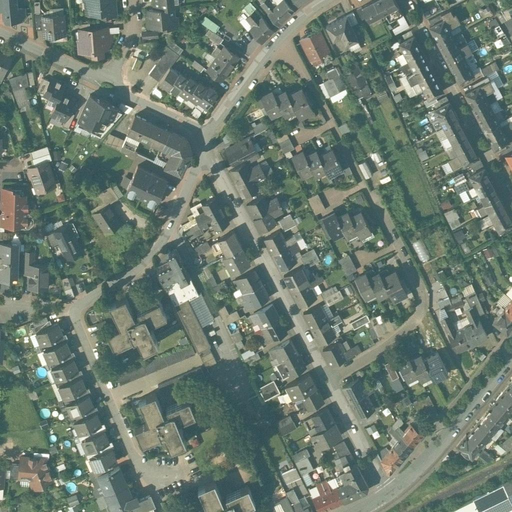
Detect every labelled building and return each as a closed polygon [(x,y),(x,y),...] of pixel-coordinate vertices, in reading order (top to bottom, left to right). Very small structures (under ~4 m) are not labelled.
[(2,0),(3,9),(4,18),(6,20),(21,19),(25,15),(24,8),(17,9),(16,0),(2,0)] [(85,0),(86,1),(89,0),(90,13),(102,12),(102,15),(115,14),(114,0),(85,0)] [(153,0),(154,8),(173,7),(179,6),(178,0),(153,0)] [(275,6),(269,0),(264,0),(263,2),(261,4),(269,12),(275,6)] [(281,0),(275,6),(269,12),(279,24),(293,10),(284,0),(281,0)] [(373,0),(361,7),(366,17),(369,21),(381,14),(373,0)] [(373,0),(381,14),(384,13),(393,8),(388,0),(373,0)] [(388,0),(393,8),(384,13),(389,21),(402,14),(394,0),(388,0)] [(446,1),(439,5),(442,10),(449,6),(446,1)] [(154,8),(149,9),(150,26),(157,25),(157,28),(167,27),(167,22),(174,22),(173,7),(154,8)] [(361,7),(356,10),(361,20),(366,17),(361,7)] [(505,7),(495,13),(501,22),(511,16),(505,7)] [(457,23),(450,9),(440,14),(443,19),(444,18),(448,28),(457,23)] [(255,10),(246,19),(253,26),(262,18),(255,10)] [(44,13),(35,14),(36,29),(43,29),(42,15),(44,15),(44,13)] [(44,15),(42,15),(43,29),(44,36),(49,35),(52,35),(54,33),(65,32),(63,14),(44,15)] [(440,14),(428,20),(431,25),(443,19),(440,14)] [(346,17),(327,26),(334,40),(341,36),(353,31),(346,17)] [(253,26),(250,29),(262,41),(272,31),(262,18),(253,26)] [(431,25),(429,26),(434,35),(448,28),(444,18),(443,19),(431,25)] [(89,23),(71,24),(72,31),(80,30),(79,29),(89,28),(89,23)] [(89,28),(79,29),(80,30),(80,40),(78,40),(79,52),(93,50),(93,55),(102,54),(102,50),(104,47),(107,46),(107,43),(110,43),(113,37),(113,33),(107,34),(107,27),(89,28)] [(448,28),(434,35),(439,45),(453,37),(448,28)] [(211,36),(221,43),(225,37),(215,30),(211,36)] [(332,59),(318,31),(300,39),(310,60),(320,56),(323,63),(332,59)] [(353,31),(341,36),(346,45),(351,43),(356,53),(362,50),(358,43),(356,40),(357,39),(353,31)] [(65,32),(54,33),(52,35),(49,35),(49,39),(53,41),(67,40),(66,32),(65,32)] [(413,35),(398,42),(399,44),(403,52),(418,44),(413,35)] [(453,37),(439,45),(444,54),(458,46),(453,37)] [(466,42),(458,46),(463,56),(471,51),(466,42)] [(399,44),(385,52),(389,59),(403,52),(399,44)] [(418,44),(403,52),(408,61),(423,53),(418,44)] [(179,54),(166,45),(158,52),(161,57),(156,64),(155,64),(149,73),(159,81),(170,66),(179,54)] [(239,55),(224,45),(215,57),(229,67),(239,55)] [(458,46),(444,54),(449,63),(463,56),(458,46)] [(10,58),(0,53),(0,81),(10,58)] [(423,53),(408,61),(413,70),(427,62),(423,53)] [(463,56),(449,63),(454,73),(468,65),(463,56)] [(229,67),(215,57),(206,69),(220,79),(229,67)] [(142,60),(136,58),(132,68),(137,71),(142,60)] [(204,66),(194,59),(191,64),(200,70),(204,66)] [(427,62),(413,70),(417,77),(418,79),(432,72),(427,62)] [(495,62),(481,69),(484,75),(498,68),(495,62)] [(468,65),(454,73),(459,82),(473,74),(468,65)] [(159,81),(158,81),(168,88),(169,86),(178,73),(170,66),(159,81)] [(335,68),(325,72),(328,79),(328,80),(332,78),(331,78),(338,74),(335,68)] [(413,70),(406,74),(409,81),(417,77),(413,70)] [(178,73),(169,86),(177,92),(177,93),(188,77),(179,71),(178,73)] [(360,71),(346,77),(352,91),(366,84),(360,71)] [(32,72),(26,73),(28,85),(34,84),(32,72)] [(432,72),(418,79),(420,83),(423,89),(437,81),(432,72)] [(26,73),(9,79),(13,90),(24,86),(28,85),(26,73)] [(392,73),(386,76),(392,90),(398,87),(392,73)] [(338,74),(331,78),(332,78),(338,92),(345,88),(338,74)] [(188,77),(177,93),(177,92),(176,94),(176,96),(182,100),(184,100),(187,97),(188,95),(197,82),(189,76),(188,77)] [(487,76),(471,85),(472,88),(478,85),(479,86),(489,81),(487,76)] [(66,83),(51,77),(43,95),(48,97),(47,101),(55,105),(61,93),(66,83)] [(328,80),(328,79),(322,81),(329,96),(338,92),(332,78),(328,80)] [(197,82),(188,95),(196,102),(198,100),(207,86),(199,80),(197,82)] [(437,81),(423,89),(428,97),(428,98),(434,95),(442,90),(437,81)] [(489,81),(479,86),(484,94),(491,90),(494,89),(489,81)] [(420,83),(413,87),(416,93),(423,89),(420,83)] [(470,83),(461,87),(464,92),(472,88),(471,85),(470,83)] [(366,84),(352,91),(356,99),(364,96),(365,99),(371,96),(370,93),(366,84)] [(161,96),(165,91),(159,85),(154,90),(161,96)] [(207,86),(198,100),(206,107),(217,91),(208,85),(207,86)] [(472,88),(464,92),(469,102),(484,94),(479,86),(478,85),(472,88)] [(24,86),(13,90),(20,111),(32,108),(24,86)] [(302,88),(288,95),(296,110),(299,117),(313,110),(302,88)] [(381,100),(390,97),(387,89),(378,92),(381,100)] [(275,95),(272,90),(261,96),(266,105),(271,115),(282,110),(275,95)] [(288,95),(285,90),(275,95),(282,110),(285,115),(296,110),(288,95)] [(491,90),(484,94),(488,103),(496,99),(491,90)] [(75,99),(61,93),(55,105),(50,115),(64,121),(75,99)] [(484,94),(469,102),(474,111),(488,103),(484,94)] [(123,109),(90,95),(79,119),(84,122),(83,126),(96,133),(98,129),(103,131),(123,109)] [(434,95),(428,98),(428,97),(423,100),(426,106),(433,102),(437,100),(434,95)] [(437,100),(433,102),(435,107),(448,101),(445,96),(437,100)] [(435,107),(434,108),(439,118),(453,110),(448,101),(435,107)] [(488,103),(474,111),(479,121),(493,113),(488,103)] [(266,105),(261,107),(266,118),(271,115),(266,105)] [(453,110),(439,118),(444,127),(458,120),(453,110)] [(493,113),(479,121),(484,130),(498,122),(493,113)] [(162,144),(169,130),(135,115),(127,132),(140,137),(146,140),(147,138),(162,144)] [(266,119),(251,126),(255,134),(271,127),(266,119)] [(458,120),(444,127),(449,136),(463,128),(458,120)] [(341,125),(345,134),(353,130),(349,121),(341,125)] [(511,124),(510,121),(500,126),(503,131),(511,126),(511,124)] [(498,122),(484,130),(489,139),(503,131),(500,126),(498,122)] [(511,126),(503,131),(508,140),(506,141),(508,145),(511,142),(511,136),(511,135),(511,126)] [(463,128),(449,136),(453,145),(468,138),(463,128)] [(170,131),(169,130),(162,144),(160,150),(159,149),(157,153),(151,150),(151,149),(150,149),(151,147),(141,143),(136,153),(165,167),(166,166),(181,173),(191,152),(187,138),(170,130),(170,131)] [(503,131),(489,139),(493,148),(502,143),(506,141),(508,140),(503,131)] [(286,132),(276,137),(279,142),(289,137),(286,132)] [(125,140),(110,133),(105,144),(120,150),(125,140)] [(250,136),(231,146),(233,149),(227,152),(233,163),(246,157),(257,151),(254,144),(250,136)] [(289,137),(279,142),(281,147),(291,142),(289,137)] [(468,138),(453,145),(458,155),(473,147),(468,138)] [(291,142),(281,147),(284,153),(294,147),(291,142)] [(502,143),(493,148),(497,154),(505,149),(502,143)] [(47,145),(30,151),(33,158),(50,153),(47,145)] [(422,160),(429,157),(425,145),(418,148),(422,160)] [(473,147),(458,155),(463,164),(467,162),(477,156),(473,147)] [(333,148),(319,155),(326,170),(329,175),(343,168),(333,148)] [(306,156),(303,150),(292,156),(302,176),(313,170),(306,156)] [(319,155),(316,150),(306,156),(313,170),(316,175),(326,170),(319,155)] [(257,151),(246,157),(249,162),(260,156),(257,151)] [(458,155),(450,159),(455,168),(463,164),(458,155)] [(477,156),(467,162),(470,167),(480,162),(477,156)] [(368,160),(360,164),(366,177),(374,173),(368,160)] [(46,161),(29,167),(36,187),(44,184),(45,188),(54,185),(46,161)] [(245,162),(229,171),(235,184),(252,175),(249,169),(245,162)] [(480,162),(470,167),(473,172),(483,167),(480,162)] [(259,164),(249,169),(252,175),(262,169),(259,164)] [(90,171),(83,165),(80,169),(87,174),(90,171)] [(166,179),(137,166),(127,188),(156,202),(166,179)] [(473,172),(469,175),(470,177),(473,184),(488,176),(483,167),(473,172)] [(87,174),(80,169),(74,175),(81,181),(87,174)] [(262,169),(252,175),(255,181),(265,176),(262,169)] [(252,175),(235,184),(242,196),(258,188),(255,181),(252,175)] [(488,176),(473,184),(477,191),(479,193),(493,186),(488,176)] [(470,177),(454,186),(457,192),(465,188),(473,184),(470,177)] [(278,182),(263,190),(266,197),(282,189),(278,182)] [(473,184),(465,188),(469,196),(477,191),(473,184)] [(118,197),(110,185),(104,190),(111,202),(118,197)] [(493,186),(479,193),(483,202),(498,195),(493,186)] [(18,191),(11,191),(12,188),(2,187),(1,207),(3,209),(5,209),(5,212),(3,212),(1,213),(1,218),(1,224),(4,224),(28,225),(31,222),(31,217),(28,214),(27,214),(27,202),(25,199),(25,195),(24,193),(18,193),(18,191)] [(104,190),(99,193),(98,205),(96,207),(98,210),(108,203),(108,204),(111,202),(104,190)] [(352,201),(365,198),(363,192),(351,195),(352,201)] [(317,193),(307,198),(310,203),(320,198),(317,193)] [(498,195),(483,202),(487,209),(488,211),(503,204),(498,195)] [(263,196),(246,204),(253,217),(269,209),(266,203),(263,196)] [(215,197),(202,204),(205,210),(209,216),(222,209),(215,197)] [(277,197),(266,203),(269,209),(280,203),(277,197)] [(320,198),(310,203),(312,208),(322,203),(320,198)] [(483,202),(477,206),(480,213),(487,209),(483,202)] [(108,203),(98,210),(93,213),(106,233),(121,223),(108,204),(108,203)] [(280,203),(269,209),(273,215),(283,209),(280,203)] [(322,203),(312,208),(315,213),(325,209),(322,203)] [(503,204),(488,211),(491,217),(493,221),(508,213),(503,204)] [(222,209),(209,216),(212,223),(215,229),(228,222),(222,209)] [(269,209),(253,217),(260,230),(276,221),(273,215),(269,209)] [(195,216),(198,222),(209,216),(205,210),(195,216)] [(334,211),(323,217),(333,237),(344,231),(337,217),(334,211)] [(347,211),(337,217),(344,231),(347,236),(357,231),(350,217),(347,211)] [(371,230),(361,211),(350,217),(357,231),(360,236),(371,230)] [(189,220),(181,225),(183,229),(198,222),(195,216),(193,213),(187,216),(189,220)] [(290,213),(278,219),(281,225),(292,219),(290,213)] [(511,221),(508,213),(493,221),(498,230),(511,223),(511,221)] [(209,216),(198,222),(201,228),(212,223),(209,216)] [(292,219),(281,225),(284,231),(295,225),(292,219)] [(78,234),(73,222),(69,223),(74,236),(78,234)] [(54,230),(59,242),(66,258),(71,256),(71,259),(78,255),(77,253),(82,251),(74,236),(69,223),(54,230)] [(460,229),(456,232),(457,233),(453,235),(456,241),(463,237),(461,233),(462,232),(460,229)] [(54,230),(45,234),(49,246),(59,242),(54,230)] [(233,230),(219,238),(219,239),(223,246),(227,254),(242,247),(233,230)] [(280,230),(264,238),(272,254),(288,245),(286,241),(280,230)] [(296,241),(292,234),(290,235),(291,237),(288,239),(286,241),(288,245),(296,241)] [(413,241),(418,262),(429,259),(424,238),(413,241)] [(219,239),(212,242),(216,250),(223,246),(219,239)] [(207,240),(194,247),(198,254),(211,247),(207,240)] [(296,241),(288,245),(290,249),(293,249),(296,247),(297,249),(300,248),(296,241)] [(18,243),(0,242),(0,278),(11,279),(11,275),(17,275),(18,243)] [(288,245),(272,254),(280,269),(296,260),(290,249),(288,245)] [(242,247),(227,254),(231,262),(235,269),(236,270),(250,263),(242,247)] [(175,249),(166,253),(170,261),(157,268),(164,282),(177,275),(181,282),(190,278),(175,249)] [(34,252),(24,252),(23,274),(30,274),(30,264),(33,264),(34,252)] [(214,252),(203,257),(207,265),(218,260),(214,252)] [(316,254),(302,261),(306,268),(319,261),(316,254)] [(348,254),(338,259),(341,264),(351,259),(348,254)] [(351,259),(341,264),(344,269),(354,264),(351,259)] [(231,262),(225,265),(229,273),(235,269),(231,262)] [(33,264),(30,264),(30,274),(29,287),(46,288),(47,265),(33,264)] [(354,264),(344,269),(346,275),(356,270),(354,264)] [(300,267),(284,275),(291,290),(308,281),(306,278),(300,267)] [(254,269),(239,277),(244,285),(247,291),(261,283),(254,269)] [(379,272),(375,274),(373,269),(365,272),(375,292),(378,297),(389,292),(379,273),(379,272)] [(395,270),(389,273),(387,269),(379,273),(389,292),(393,299),(407,292),(395,270)] [(312,271),(310,272),(310,274),(307,276),(306,278),(308,281),(315,277),(312,271)] [(365,272),(354,278),(364,298),(375,292),(365,272)] [(181,282),(177,275),(164,282),(175,304),(187,298),(197,293),(190,278),(181,282)] [(67,277),(61,279),(67,298),(74,296),(67,277)] [(239,277),(232,280),(237,289),(244,285),(239,277)] [(315,277),(308,281),(310,286),(312,286),(315,285),(316,287),(319,285),(315,277)] [(225,280),(208,288),(211,295),(228,287),(225,280)] [(308,281),(291,290),(300,305),(315,297),(310,286),(308,281)] [(261,283),(247,291),(250,296),(254,304),(268,297),(261,283)] [(338,284),(323,291),(329,305),(345,297),(338,284)] [(343,289),(345,294),(354,291),(351,285),(343,289)] [(474,290),(463,295),(469,307),(472,305),(476,315),(483,312),(474,290)] [(159,299),(133,310),(125,295),(116,299),(119,307),(112,310),(119,325),(106,331),(111,340),(118,337),(121,344),(137,336),(142,350),(152,345),(149,338),(155,335),(150,323),(159,319),(156,311),(163,308),(159,299)] [(458,295),(449,299),(451,303),(460,299),(458,295)] [(250,296),(242,300),(247,308),(254,304),(250,296)] [(447,297),(436,302),(439,308),(443,306),(450,303),(447,297)] [(210,345),(187,298),(175,304),(197,351),(208,346),(210,345)] [(451,303),(453,309),(463,305),(460,299),(451,303)] [(511,300),(511,299),(503,308),(511,315),(511,300)] [(229,313),(224,302),(217,306),(225,323),(239,316),(236,310),(229,313)] [(450,303),(443,306),(446,312),(453,309),(451,303),(450,303)] [(272,304),(258,311),(258,312),(262,320),(265,325),(279,318),(272,304)] [(319,304),(304,312),(311,327),(327,319),(325,315),(319,304)] [(469,307),(464,309),(470,323),(462,327),(470,344),(486,336),(476,315),(472,305),(469,307)] [(503,307),(492,320),(506,332),(511,324),(511,315),(503,308),(503,307)] [(331,308),(328,310),(329,311),(326,313),(325,315),(327,319),(335,315),(331,308)] [(258,312),(251,316),(255,324),(262,320),(258,312)] [(455,330),(447,314),(439,317),(447,333),(455,330)] [(335,315),(327,319),(329,323),(331,323),(334,322),(335,324),(339,322),(335,315)] [(367,315),(351,324),(353,329),(369,320),(367,315)] [(279,318),(265,325),(268,331),(272,339),(287,332),(279,318)] [(394,328),(388,318),(383,320),(388,330),(394,328)] [(50,319),(32,327),(34,334),(36,333),(36,332),(52,325),(50,319)] [(327,319),(311,327),(320,342),(335,334),(329,323),(327,319)] [(383,320),(378,323),(383,333),(388,330),(383,320)] [(52,325),(36,332),(36,333),(41,344),(63,335),(58,322),(52,325)] [(378,323),(372,325),(378,336),(383,333),(378,323)] [(372,325),(367,328),(372,339),(378,336),(372,325)] [(447,333),(455,350),(470,344),(462,327),(455,330),(447,333)] [(241,348),(248,343),(239,329),(233,334),(241,348)] [(268,331),(261,335),(265,343),(272,339),(268,331)] [(41,344),(39,345),(42,351),(44,350),(65,340),(66,341),(68,340),(66,334),(41,344)] [(291,339),(276,346),(280,354),(283,360),(298,353),(291,339)] [(65,340),(44,350),(49,362),(71,353),(66,341),(65,340)] [(339,341),(323,349),(332,365),(347,357),(345,352),(339,341)] [(190,343),(115,374),(120,385),(194,354),(190,343)] [(208,346),(197,351),(203,362),(213,357),(208,346)] [(276,346),(269,350),(273,358),(280,354),(276,346)] [(243,352),(246,358),(251,355),(253,359),(258,357),(254,347),(243,352)] [(352,347),(346,350),(347,351),(345,352),(347,357),(355,353),(352,347)] [(49,362),(47,363),(49,369),(52,368),(51,368),(73,358),(73,359),(76,358),(73,352),(49,362)] [(298,353),(283,360),(286,365),(290,373),(304,366),(298,353)] [(437,353),(423,360),(431,374),(433,379),(446,372),(437,353)] [(410,360),(407,354),(396,360),(406,379),(417,374),(410,360)] [(423,360),(421,354),(410,360),(417,374),(420,379),(431,374),(423,360)] [(213,357),(203,362),(205,367),(216,362),(213,357)] [(73,358),(51,368),(52,368),(57,380),(78,371),(73,359),(73,358)] [(398,376),(390,360),(384,363),(392,379),(398,376)] [(286,365),(278,369),(283,377),(290,373),(286,365)] [(200,366),(157,384),(161,395),(204,377),(200,366)] [(57,380),(54,381),(57,387),(59,386),(58,386),(80,376),(81,377),(83,376),(81,369),(57,380)] [(308,372),(286,383),(294,398),(301,394),(316,387),(308,372)] [(80,376),(58,386),(59,386),(64,398),(86,389),(81,377),(80,376)] [(359,378),(343,386),(351,402),(366,393),(364,389),(359,378)] [(261,386),(266,399),(282,392),(276,379),(261,386)] [(511,383),(511,382),(502,393),(511,401),(511,383)] [(371,384),(366,387),(366,388),(364,389),(366,393),(374,389),(371,384)] [(316,387),(301,394),(304,399),(308,407),(323,400),(316,387)] [(86,389),(64,398),(62,399),(64,405),(66,404),(66,403),(88,394),(88,395),(91,394),(88,388),(86,389)] [(162,409),(155,392),(146,396),(149,403),(141,406),(147,421),(134,426),(138,436),(146,433),(148,439),(164,433),(170,447),(179,443),(176,436),(183,433),(178,421),(189,417),(185,409),(192,407),(189,398),(162,409)] [(366,393),(351,402),(359,417),(374,408),(366,393)] [(511,401),(502,393),(493,403),(507,415),(511,408),(511,401)] [(88,394),(66,403),(66,404),(72,416),(93,407),(88,395),(88,394)] [(428,394),(422,397),(428,407),(433,405),(428,394)] [(428,407),(422,397),(417,400),(422,410),(428,407)] [(66,404),(64,405),(62,399),(58,401),(60,407),(66,418),(69,417),(72,416),(66,404)] [(304,399),(296,403),(301,411),(308,407),(304,399)] [(417,400),(412,402),(417,413),(422,410),(417,400)] [(507,415),(493,403),(484,414),(498,426),(507,415)] [(93,407),(72,416),(69,417),(72,423),(74,422),(96,412),(96,413),(99,412),(96,406),(93,407)] [(326,407),(312,414),(312,415),(316,423),(319,428),(334,421),(326,407)] [(96,412),(74,422),(80,434),(101,424),(96,413),(96,412)] [(292,413),(278,422),(285,434),(299,426),(292,413)] [(498,426),(484,414),(475,425),(489,436),(498,426)] [(312,415),(305,419),(309,427),(316,423),(312,415)] [(334,421),(319,428),(322,433),(326,442),(341,435),(334,421)] [(371,433),(379,429),(376,422),(368,426),(371,433)] [(80,434),(77,435),(80,441),(82,440),(103,430),(104,431),(107,430),(104,423),(80,434)] [(422,433),(410,424),(404,431),(401,435),(413,445),(422,433)] [(404,431),(398,425),(395,429),(401,435),(404,431)] [(489,436),(475,425),(466,436),(480,447),(489,436)] [(401,435),(395,429),(391,433),(398,439),(401,435)] [(103,430),(82,440),(87,451),(109,442),(104,431),(103,430)] [(322,433),(314,437),(319,445),(326,442),(322,433)] [(413,445),(401,435),(398,439),(393,446),(404,456),(413,445)] [(466,436),(465,435),(455,446),(471,459),(480,447),(466,436)] [(344,440),(334,445),(336,450),(347,446),(344,440)] [(87,451),(85,453),(88,459),(90,458),(111,448),(111,449),(114,448),(111,441),(87,451)] [(347,446),(336,450),(337,451),(340,457),(345,455),(351,452),(347,446)] [(390,450),(386,447),(378,452),(387,471),(391,471),(404,456),(393,446),(390,450)] [(111,448),(90,458),(95,469),(111,462),(116,460),(111,449),(111,448)] [(340,457),(337,451),(332,453),(334,458),(335,462),(341,460),(340,457)] [(307,455),(294,462),(297,467),(310,461),(307,455)] [(345,455),(340,457),(341,460),(343,465),(348,462),(345,455)] [(33,457),(21,456),(20,464),(19,477),(30,478),(33,488),(44,484),(43,482),(52,479),(45,458),(33,457)] [(341,460),(335,462),(340,472),(345,469),(343,465),(341,460)] [(310,461),(297,467),(300,473),(313,467),(310,461)] [(95,469),(92,471),(95,477),(98,476),(97,475),(113,468),(111,462),(95,469)] [(20,464),(11,463),(9,477),(19,478),(19,477),(20,464)] [(351,467),(345,469),(356,495),(367,491),(368,486),(357,464),(351,467)] [(113,468),(97,475),(98,476),(105,493),(126,484),(119,466),(113,468)] [(294,467),(281,473),(286,484),(299,477),(294,467)] [(356,495),(345,469),(340,472),(341,474),(344,482),(337,485),(338,486),(344,500),(356,495)] [(341,474),(334,478),(337,485),(344,482),(341,474)] [(511,475),(502,481),(502,482),(511,501),(511,475)] [(330,489),(326,479),(321,482),(325,491),(330,489)] [(248,485),(221,496),(214,480),(205,484),(208,491),(200,494),(207,509),(199,511),(238,511),(237,509),(248,504),(245,497),(251,494),(248,485)] [(325,491),(321,482),(315,484),(320,494),(325,491)] [(511,501),(502,482),(473,497),(473,498),(480,511),(496,511),(511,504),(511,501)] [(138,492),(132,489),(129,490),(126,484),(105,493),(112,511),(116,511),(130,506),(131,511),(140,511),(152,507),(147,496),(138,499),(136,495),(138,492)] [(330,489),(325,491),(331,505),(344,500),(338,486),(330,489)] [(292,490),(285,493),(287,498),(289,504),(297,500),(292,490)] [(320,494),(312,497),(319,510),(331,505),(325,491),(320,494)] [(71,504),(81,500),(78,493),(69,497),(71,504)] [(287,498),(279,502),(282,507),(289,504),(287,498)] [(473,498),(444,511),(480,511),(473,498)] [(297,500),(289,504),(293,511),(301,507),(297,500)] [(270,501),(265,503),(269,511),(273,511),(275,511),(272,505),(270,501)] [(284,511),(282,507),(279,502),(272,505),(275,511),(284,511)] [(301,507),(293,511),(312,511),(308,503),(301,507)]
